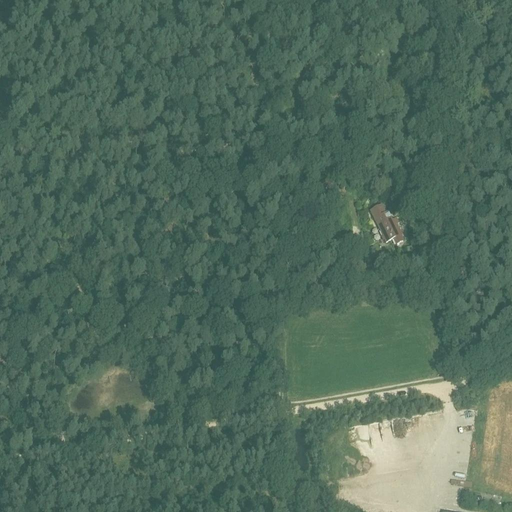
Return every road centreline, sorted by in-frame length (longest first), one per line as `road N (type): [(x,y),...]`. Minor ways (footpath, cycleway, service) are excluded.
road 1 (track): [(511,361),(432,389),(0,458)]
road 2 (track): [(215,511),(283,474),(293,412)]
